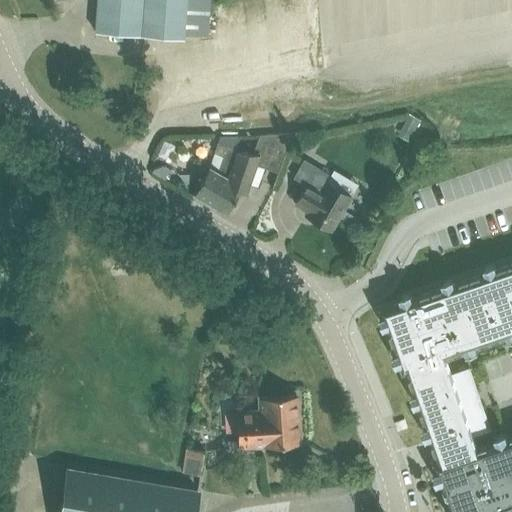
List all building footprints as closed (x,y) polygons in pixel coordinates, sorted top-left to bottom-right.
[(96,0),(94,31),(183,38),(185,0),(96,0)] [(410,113),(405,121),(417,128),(421,119),(410,113)] [(228,177),(212,205),(226,213),(241,186),(246,189),(255,164),(278,171),(292,133),(259,135),(252,153),(238,151),(228,177)] [(219,135),(217,142),(213,152),(223,156),(218,172),(209,166),(193,194),(212,205),(228,177),(238,151),(238,149),(237,136),(219,135)] [(418,151),(415,157),(424,162),(428,156),(418,151)] [(293,177),(306,185),(295,204),(308,211),(305,215),(330,230),(350,196),(326,182),(330,175),(303,159),(293,177)] [(168,172),(170,169),(163,165),(152,169),(151,171),(167,180),(170,173),(168,172)] [(385,315),(381,317),(384,328),(389,327),(398,353),(393,354),(397,366),(402,364),(404,371),(408,370),(416,393),(411,395),(415,406),(420,405),(427,427),(423,428),(427,439),(431,438),(439,461),(435,463),(439,472),(435,473),(435,472),(434,473),(438,484),(439,484),(439,483),(442,482),(451,507),(447,508),(447,507),(446,508),(447,511),(511,511),(511,436),(508,438),(507,433),(495,437),(497,441),(478,448),(474,436),(465,410),(466,409),(467,409),(468,408),(468,407),(469,406),(469,405),(469,404),(469,403),(468,402),(468,401),(467,400),(467,399),(466,399),(465,399),(464,398),(463,398),(462,398),(461,398),(452,373),(447,357),(466,350),(468,355),(479,351),(478,346),(508,336),(510,340),(511,339),(511,263),(498,268),(496,264),(485,267),(486,272),(456,282),(454,278),(443,282),(444,286),(414,297),(412,292),(401,296),(402,301),(382,308),(385,315)] [(296,400),(296,395),(259,397),(260,411),(236,412),(237,440),(228,441),(228,447),(299,443),(299,438),(300,436),(300,428),(298,426),(297,411),(298,409),(298,401),(296,400)] [(199,474),(203,452),(186,449),(183,471),(199,474)] [(193,511),(197,490),(66,467),(58,511),(193,511)]
